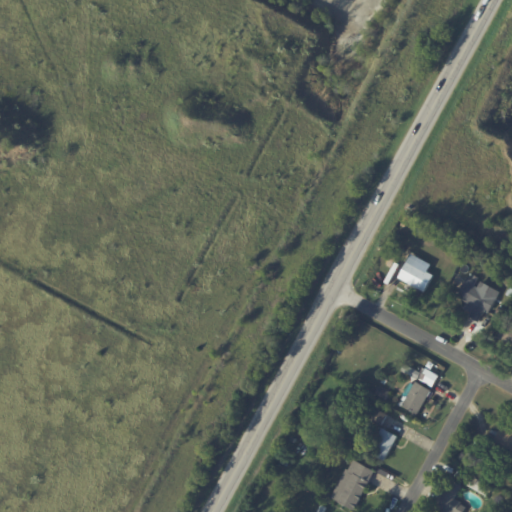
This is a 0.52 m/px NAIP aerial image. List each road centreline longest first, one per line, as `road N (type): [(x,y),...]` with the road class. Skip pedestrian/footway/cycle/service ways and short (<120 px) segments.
road 1 (secondary): [(215,511),(495,0)]
road 2 (residential): [(333,298),(511,397)]
road 3 (residential): [(473,376),(407,511)]
